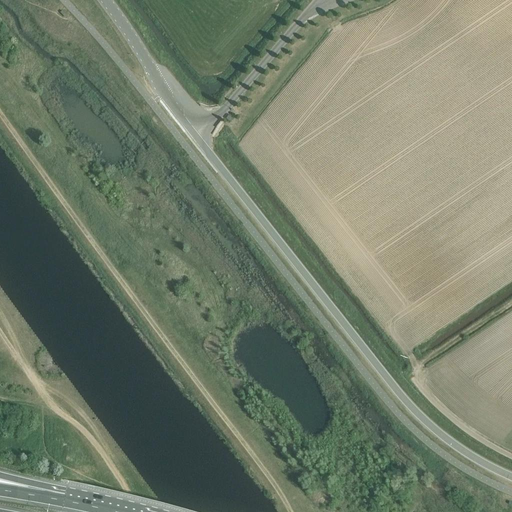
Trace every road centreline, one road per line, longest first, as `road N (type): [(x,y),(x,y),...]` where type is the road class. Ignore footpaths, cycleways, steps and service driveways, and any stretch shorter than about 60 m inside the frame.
road 1 (unclassified): [(511,477),(456,448),(399,395),(175,109),(106,0)]
road 2 (track): [(283,493),(0,106)]
road 3 (track): [(0,402),(47,411),(84,431),(127,491),(132,511)]
road 4 (track): [(84,431),(0,309)]
road 5 (residential): [(511,456),(445,416),(406,371)]
road 6 (track): [(406,371),(511,301)]
